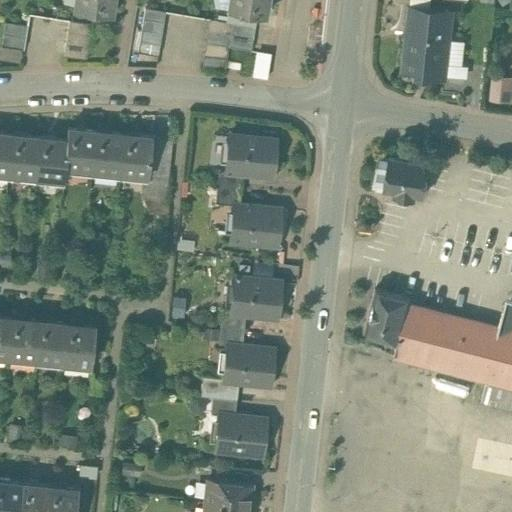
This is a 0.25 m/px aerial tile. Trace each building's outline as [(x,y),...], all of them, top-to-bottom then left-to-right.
[(112,0),(74,0),(73,8),(111,14),(112,0)] [(267,0),(228,0),(227,8),(265,14),(267,0)] [(452,10),(409,5),(404,56),(446,61),(452,10)] [(165,10),(144,7),(142,18),(163,22),(165,10)] [(163,22),(142,18),(141,29),(161,33),(163,22)] [(232,21),(209,18),(207,30),(230,34),(232,21)] [(91,23),(69,19),(67,31),(89,35),(91,23)] [(27,25),(5,21),(3,33),(25,37),(27,25)] [(255,25),(232,21),(230,34),(253,37),(255,25)] [(161,33),(141,29),(139,40),(159,44),(161,33)] [(230,34),(207,30),(205,42),(228,45),(230,34)] [(89,35),(67,31),(65,43),(87,47),(89,35)] [(25,37),(3,33),(1,45),(23,49),(25,37)] [(253,37),(230,34),(228,45),(228,46),(251,49),(253,37)] [(159,44),(139,40),(137,51),(158,55),(159,44)] [(228,45),(205,42),(203,54),(226,58),(228,46),(228,45)] [(87,47),(65,43),(63,55),(85,59),(87,47)] [(257,73),(271,75),(273,50),(258,49),(257,73)] [(226,58),(203,54),(201,66),(224,70),(226,58)] [(446,61),(404,56),(402,70),(417,72),(420,72),(420,71),(445,73),(446,63),(446,61)] [(511,73),(509,73),(509,60),(494,60),(493,99),(511,99),(511,73)] [(466,65),(446,63),(445,73),(445,75),(464,77),(466,65)] [(445,73),(420,71),(420,72),(417,72),(417,76),(444,79),(445,75),(445,73)] [(95,129),(67,126),(66,138),(67,138),(64,165),(91,168),(95,129)] [(123,132),(95,129),(91,168),(119,170),(123,132)] [(11,132),(0,131),(0,169),(7,171),(11,132)] [(39,135),(11,132),(7,171),(35,174),(39,135)] [(151,135),(123,132),(119,170),(147,173),(151,135)] [(276,138),(228,133),(224,168),(224,169),(242,171),(272,174),(276,138)] [(66,138),(39,135),(35,174),(63,177),(64,165),(67,138),(66,138)] [(170,137),(151,135),(147,173),(167,175),(170,137)] [(429,163),(390,156),(389,159),(381,158),(376,184),(384,185),(384,188),(395,190),(394,195),(415,199),(416,194),(424,195),(429,163)] [(242,171),(224,169),(224,168),(218,167),(216,184),(240,187),(242,171)] [(240,187),(216,184),(214,201),(232,203),(232,202),(238,202),(240,187)] [(238,202),(232,202),(232,203),(229,238),(277,243),(280,207),(238,202)] [(281,279),(233,274),(229,309),(229,310),(245,312),(277,316),(281,279)] [(410,297),(374,288),(363,330),(397,339),(399,340),(407,309),(410,297)] [(229,309),(221,308),(220,325),(243,328),(245,312),(229,310),(229,309)] [(435,316),(407,309),(399,340),(397,339),(394,354),(424,362),(436,317),(435,317),(435,316)] [(11,316),(0,314),(0,353),(7,354),(11,316)] [(38,318),(11,316),(7,354),(34,357),(38,318)] [(511,335),(435,316),(435,317),(436,317),(424,362),(487,378),(511,384),(511,335)] [(66,321),(38,318),(34,357),(62,360),(66,321)] [(94,324),(66,321),(62,360),(90,363),(94,324)] [(243,328),(220,325),(218,342),(226,343),(226,342),(242,344),(243,328)] [(242,344),(226,342),(226,343),(222,376),(222,378),(238,380),(270,383),(274,347),(242,344)] [(238,380),(222,378),(222,376),(202,374),(200,394),(212,395),(236,398),(238,380)] [(511,384),(487,378),(481,400),(511,408),(511,384)] [(236,398),(212,395),(210,412),(218,413),(218,411),(234,413),(236,398)] [(234,413),(218,411),(218,413),(214,448),(262,453),(266,417),(234,413)] [(251,482),(207,477),(204,501),(248,506),(248,505),(247,505),(248,495),(249,495),(251,482)] [(18,511),(21,481),(0,479),(0,511),(18,511)] [(46,511),(49,484),(21,481),(18,511),(46,511)] [(74,511),(77,487),(49,484),(46,511),(74,511)] [(248,506),(204,501),(203,511),(246,511),(247,506),(248,506)]
